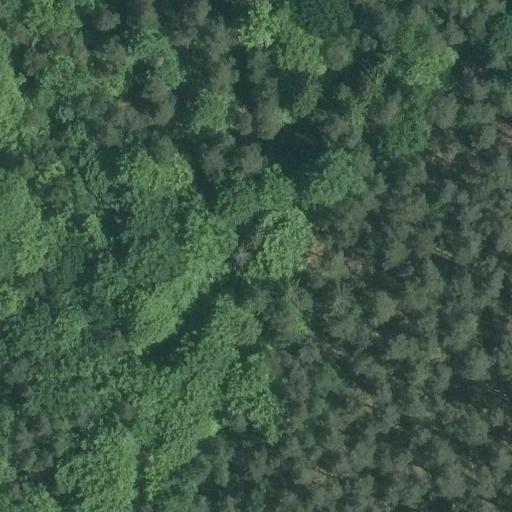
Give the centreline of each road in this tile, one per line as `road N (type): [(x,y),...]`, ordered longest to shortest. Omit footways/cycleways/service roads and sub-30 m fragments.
road 1 (track): [(244,278),(332,164),(425,92),(511,49)]
road 2 (track): [(117,511),(244,278)]
